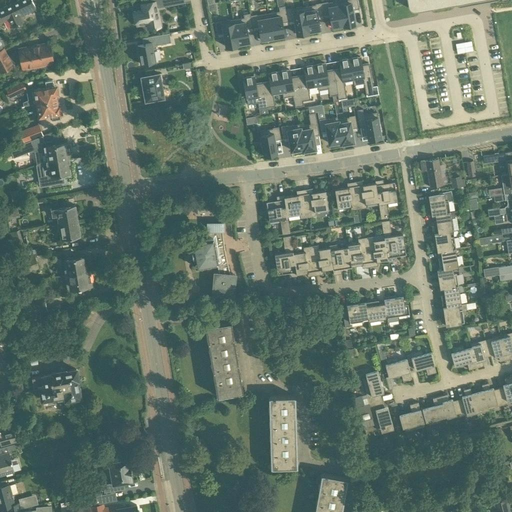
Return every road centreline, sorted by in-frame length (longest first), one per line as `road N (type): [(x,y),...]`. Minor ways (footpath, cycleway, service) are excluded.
road 1 (tertiary): [(181,511),(93,0)]
road 2 (residential): [(424,275),(278,293),(263,282),(248,175)]
road 3 (residential): [(382,34),(209,64),(195,0)]
road 4 (residential): [(248,175),(405,152)]
road 5 (residential): [(424,275),(405,152)]
